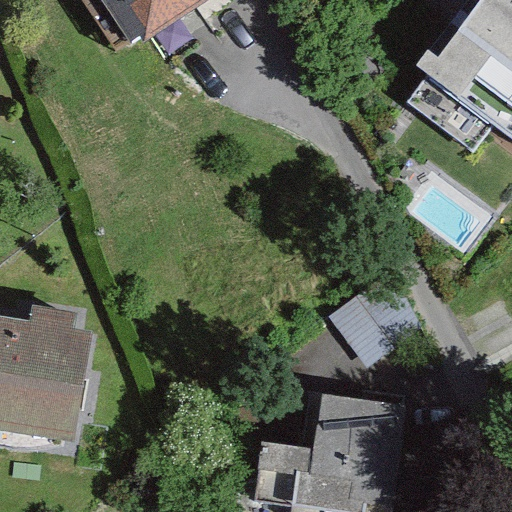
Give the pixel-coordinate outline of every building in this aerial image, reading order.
[(115,0),(152,54),(230,0),(115,0)] [(511,1),(510,0),(488,0),(435,74),(426,67),(417,75),(511,145),(511,1)] [(360,359),(415,337),(400,299),(345,322),(360,359)] [(35,333),(0,327),(0,422),(74,433),(88,344),(70,341),(74,318),(39,312),(35,333)] [(203,370),(181,317),(149,330),(170,383),(203,370)] [(410,412),(324,402),(318,456),(266,450),(258,511),(465,511),(474,442),(438,438),(434,470),(403,466),(410,412)]
